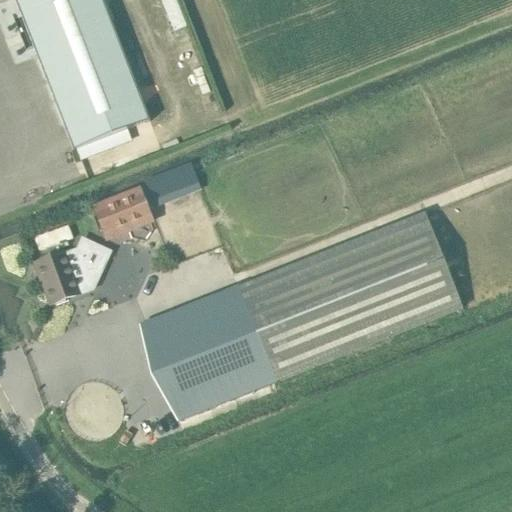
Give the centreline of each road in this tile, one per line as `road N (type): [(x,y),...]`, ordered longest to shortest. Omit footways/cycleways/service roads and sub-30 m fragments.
road 1 (track): [(30,190),(181,129),(131,0)]
road 2 (track): [(235,277),(511,169)]
road 3 (unclassified): [(85,511),(47,476),(0,395)]
